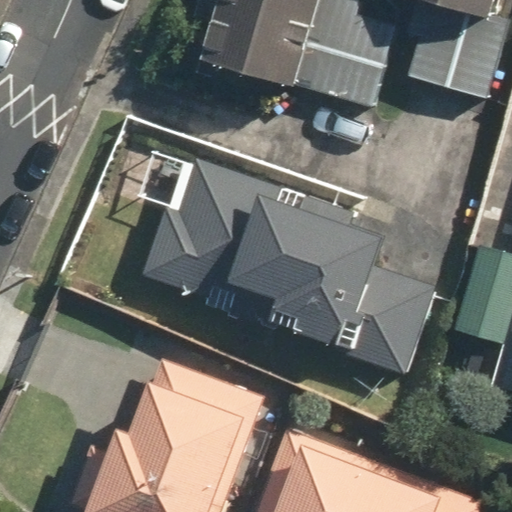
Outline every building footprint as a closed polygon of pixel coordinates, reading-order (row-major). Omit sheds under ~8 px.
[(197,22),(186,66),(376,115),(398,29),(317,8),(319,0),(194,0),(189,20),(197,22)] [(385,0),(416,10),(420,11),(400,74),(487,102),(511,24),(511,19),(489,12),(492,0),(385,0)] [(435,252),(180,155),(133,277),(388,374),(435,252)] [(511,312),(511,309),(511,261),(475,255),(461,335),(495,341),(486,387),(511,392),(509,408),(511,408),(511,312)] [(222,511),(245,440),(255,443),(268,394),(149,362),(129,434),(109,428),(101,455),(87,451),(70,511),(222,511)] [(261,511),(486,511),(493,492),(289,426),(261,511)]
